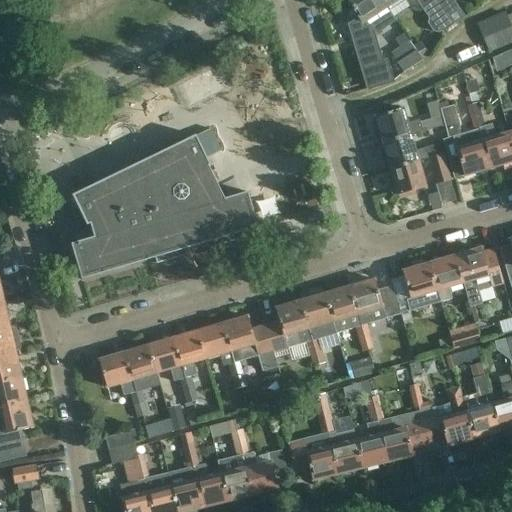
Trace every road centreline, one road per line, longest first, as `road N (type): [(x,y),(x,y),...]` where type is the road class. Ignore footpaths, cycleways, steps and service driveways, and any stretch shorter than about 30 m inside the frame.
road 1 (residential): [(365,251),(58,346)]
road 2 (residential): [(365,251),(290,0)]
road 3 (residential): [(0,116),(232,0)]
road 4 (residential): [(58,346),(0,157)]
road 5 (residential): [(86,511),(58,346)]
road 6 (residential): [(365,251),(511,208)]
road 7 (residential): [(511,476),(384,511)]
